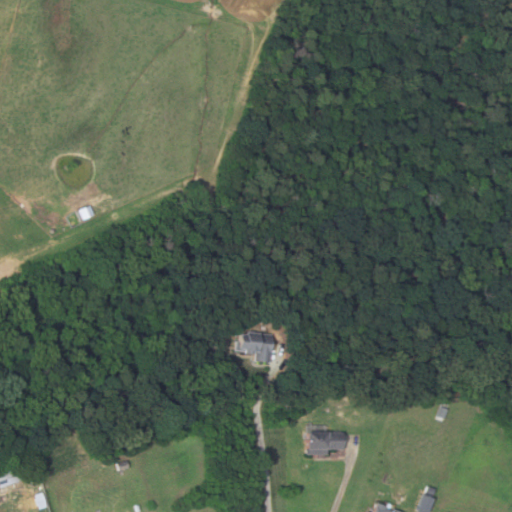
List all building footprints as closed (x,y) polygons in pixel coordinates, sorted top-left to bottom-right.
[(241,306),(255,309),(253,319),(239,316),(241,306)] [(271,334),(269,363),(253,362),(254,350),(252,350),(252,352),(233,350),(234,342),(238,342),(238,333),(245,334),(245,332),(271,334)] [(443,418),(436,416),(439,406),(446,408),(443,418)] [(306,455),(306,431),(342,431),(343,448),(326,448),(326,455),(306,455)] [(127,467),(116,470),(114,463),(125,460),(127,467)] [(0,487),(0,472),(17,467),(22,480),(0,487)] [(430,498),(425,511),(413,511),(419,495),(430,498)] [(372,511),(376,503),(385,506),(384,509),(390,511),(392,508),(402,511),(372,511)]
